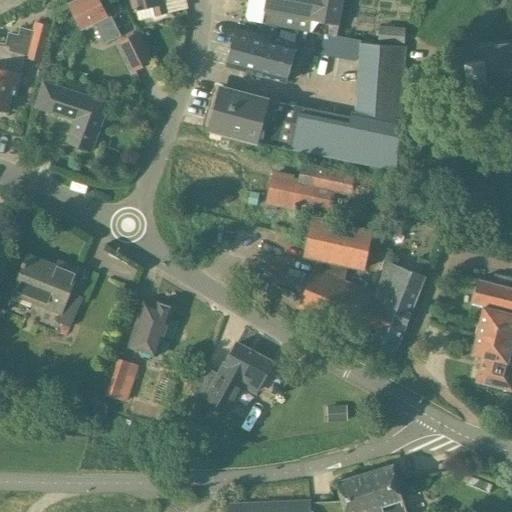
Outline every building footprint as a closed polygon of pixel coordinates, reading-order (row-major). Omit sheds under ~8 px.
[(98,0),(78,0),(70,4),(82,28),(95,21),(105,43),(121,36),(110,13),(106,15),(98,0)] [(132,0),(137,19),(166,13),(163,0),(132,0)] [(249,0),(246,18),(249,22),(262,24),(280,27),(308,31),(313,0),(249,0)] [(313,0),(308,31),(336,36),(343,0),(313,0)] [(7,44),(0,41),(0,107),(6,109),(11,92),(15,93),(21,71),(20,71),(24,56),(43,61),(53,24),(37,20),(34,30),(22,27),(20,35),(10,32),(7,44)] [(262,24),(260,34),(278,39),(280,27),(262,24)] [(403,45),(404,29),(377,27),(376,43),(403,45)] [(296,44),(278,39),(260,34),(236,28),(226,66),(286,82),(296,44)] [(151,61),(137,33),(119,42),(133,70),(151,61)] [(359,61),(360,42),(325,36),(322,54),(359,61)] [(357,79),(353,111),(401,124),(408,46),(360,42),(359,61),(357,79)] [(466,60),(468,82),(486,80),(487,93),(511,90),(511,43),(482,47),(483,58),(466,60)] [(98,99),(44,80),(35,106),(74,119),(67,139),(66,139),(66,140),(92,150),(92,149),(105,117),(93,113),(98,99)] [(401,124),(353,111),(352,116),(270,100),(221,87),(210,130),(272,146),(397,171),(401,124)] [(274,174),(268,203),(297,209),(299,203),(381,221),(389,182),(304,164),(301,179),(274,174)] [(319,259),(299,309),(362,334),(359,340),(394,354),(425,276),(389,262),(376,294),(345,282),(349,267),(364,270),(370,242),(382,245),(385,233),(314,218),(305,256),(319,259)] [(57,267),(27,255),(13,292),(61,312),(57,321),(72,327),(84,298),(70,292),(79,270),(59,262),(57,267)] [(472,304),(484,307),(484,306),(511,312),(511,277),(495,274),(493,282),(478,278),(472,304)] [(156,303),(144,299),(135,327),(136,327),(130,344),(157,353),(163,336),(164,336),(174,307),(157,301),(156,303)] [(511,312),(484,306),(484,307),(477,332),(504,339),(503,345),(511,347),(511,312)] [(511,360),(509,360),(511,347),(503,345),(504,339),(477,332),(472,352),(483,355),(476,381),(511,389),(511,360)] [(257,391),(273,362),(238,343),(227,362),(226,362),(220,373),(208,367),(199,393),(229,410),(244,384),(257,391)] [(114,357),(105,385),(102,394),(125,401),(138,364),(131,362),(115,357),(114,357)] [(407,511),(393,464),(370,471),(382,510),(378,511),(407,511)] [(358,511),(367,509),(367,511),(378,511),(382,510),(370,471),(336,482),(342,500),(311,501),(311,511),(358,511)] [(227,504),(227,511),(226,511),(311,511),(311,501),(311,500),(227,504)]
